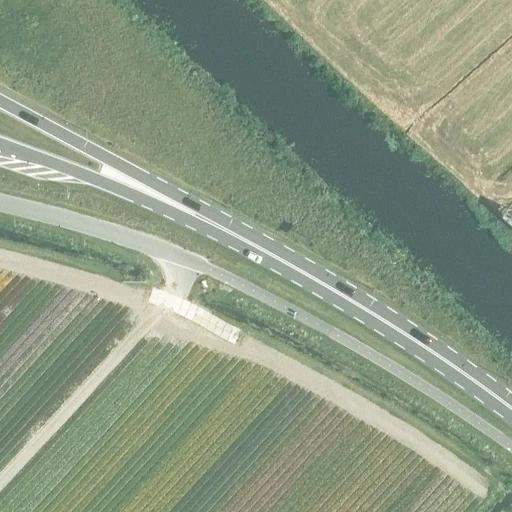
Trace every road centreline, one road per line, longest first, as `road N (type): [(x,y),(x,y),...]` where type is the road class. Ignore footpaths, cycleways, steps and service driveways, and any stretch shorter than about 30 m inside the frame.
road 1 (secondary): [(511,414),(199,215)]
road 2 (residential): [(511,181),(309,0)]
road 3 (secondary): [(199,215),(0,98)]
road 4 (unclassified): [(207,268),(0,202)]
road 5 (secondary): [(0,146),(199,215)]
